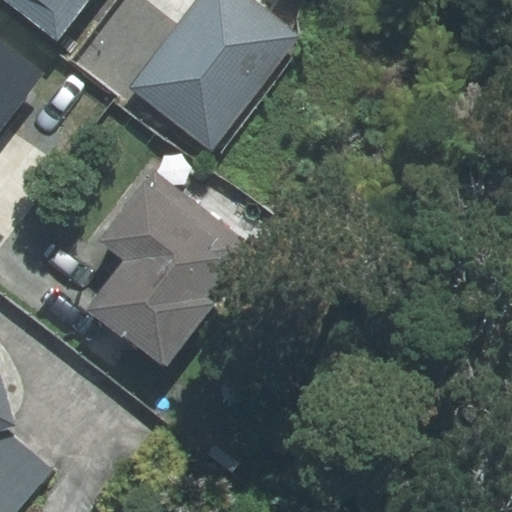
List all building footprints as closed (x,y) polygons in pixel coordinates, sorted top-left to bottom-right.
[(102,0),(29,0),(77,34),(102,0)] [(245,46),(182,0),(127,0),(98,40),(195,113),(245,46)] [(0,141),(57,68),(0,24),(0,141)] [(287,77),(245,46),(195,113),(236,143),(287,77)] [(263,239),(165,167),(119,230),(145,249),(106,301),(187,361),(239,291),(230,284),(263,239)] [(20,424),(34,419),(3,323),(0,321),(0,430),(5,429),(20,424)] [(25,511),(67,462),(20,424),(5,429),(0,434),(0,508),(4,511),(25,511)]
